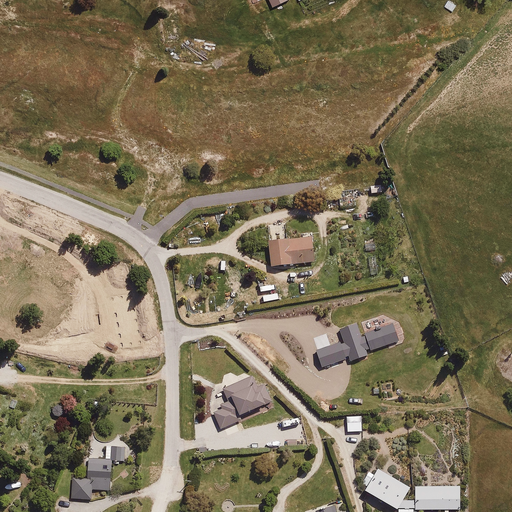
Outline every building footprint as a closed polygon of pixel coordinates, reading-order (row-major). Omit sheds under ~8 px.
[(179,3),(160,3),(160,41),(180,41),(179,3)] [(462,8),(455,15),(463,23),(470,16),(462,8)] [(280,87),(278,67),(261,69),(262,76),(264,76),(265,89),(280,87)] [(350,69),(339,69),(340,82),(351,82),(350,69)] [(271,240),(273,265),(317,261),(315,236),(271,240)] [(214,411),(222,430),(244,421),(241,415),(273,401),(266,386),(258,390),(252,375),(223,387),(229,400),(221,404),(223,407),(214,411)] [(70,477),(69,497),(93,499),(94,489),(112,490),(114,461),(128,462),(129,445),(103,444),(102,457),(90,457),(89,479),(70,477)] [(399,507),(411,486),(378,468),(374,476),(368,473),(363,482),(368,485),(366,489),(399,507)] [(460,508),(460,483),(416,483),(416,498),(405,498),(405,508),(397,508),(397,511),(417,511),(418,508),(460,508)] [(336,511),(333,502),(317,509),(318,511),(336,511)]
